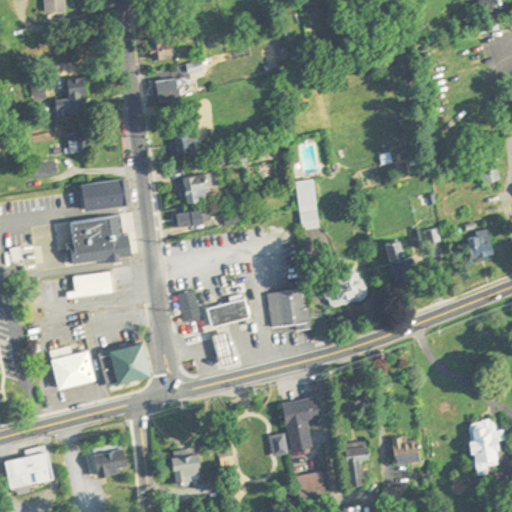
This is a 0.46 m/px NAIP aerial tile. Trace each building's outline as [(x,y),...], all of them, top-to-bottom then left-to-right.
[(69,0),(47,0),(48,15),(70,15),(69,0)] [(174,30),(174,10),(147,10),(147,30),(174,30)] [(154,41),(154,60),(177,60),(177,41),(154,41)] [(73,80),(73,99),(58,100),(59,117),(92,115),(90,79),(73,80)] [(160,81),(160,99),(184,100),(185,82),(160,81)] [(174,159),(190,159),(190,136),(174,136),(174,159)] [(90,138),(72,138),(72,154),(90,154),(90,138)] [(498,139),(480,142),(487,185),(505,182),(498,139)] [(205,202),(202,192),(215,189),(212,174),(186,180),(191,205),(205,202)] [(133,207),(130,180),(87,186),(90,212),(133,207)] [(324,229),(317,181),(299,183),(306,231),(324,229)] [(176,214),(176,229),(208,229),(208,214),(176,214)] [(77,266),(138,259),(136,246),(121,248),(118,219),(73,224),(77,266)] [(443,227),(418,232),(419,235),(391,242),(400,277),(452,264),(443,227)] [(500,255),(496,229),(471,233),(475,259),(500,255)] [(361,264),(335,274),(340,286),(329,290),(335,308),(373,294),(361,264)] [(71,276),(73,290),(64,291),(65,298),(110,291),(107,270),(71,276)] [(264,293),(299,288),(302,308),(312,307),(315,327),(296,330),(295,322),(269,326),(264,293)] [(176,294),(182,318),(198,314),(192,290),(176,294)] [(200,306),(204,327),(249,317),(244,296),(200,306)] [(220,333),(224,364),(239,362),(235,331),(220,333)] [(0,346),(2,346),(0,334),(0,403),(10,401),(0,348),(0,346)] [(104,383),(145,373),(138,342),(96,352),(104,383)] [(54,387),(89,379),(83,350),(47,358),(54,387)] [(322,397),(288,401),(295,449),(317,446),(314,420),(325,419),(322,397)] [(494,473),(493,465),(508,463),(503,430),(500,431),(499,419),(474,422),(481,474),(494,473)] [(422,439),(413,441),(412,435),(394,439),(400,464),(426,459),(422,439)] [(171,477),(164,443),(188,439),(189,445),(205,441),(211,470),(171,477)] [(5,487),(0,463),(0,458),(16,455),(15,450),(38,445),(39,451),(43,450),(49,477),(5,487)] [(375,458),(374,446),(350,447),(352,484),(367,484),(366,459),(375,458)] [(132,473),(132,448),(101,448),(101,473),(132,473)] [(328,473),(301,474),(302,490),(328,490),(328,473)]
